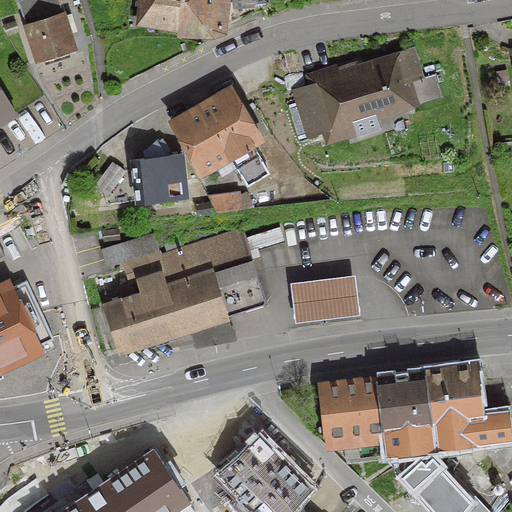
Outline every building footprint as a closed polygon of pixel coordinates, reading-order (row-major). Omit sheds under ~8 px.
[(56,0),(17,0),(15,1),(35,61),(72,49),(56,0)] [(140,0),(136,31),(179,37),(184,0),(140,0)] [(232,0),(184,0),(179,37),(178,42),(214,43),(227,38),(232,0)] [(12,22),(2,26),(5,35),(15,31),(12,22)] [(419,78),(411,52),(293,89),(307,135),(351,121),(355,135),(377,128),(373,115),(410,103),(404,82),(419,78)] [(217,94),(169,122),(199,174),(228,157),(243,183),(265,170),(250,144),(259,139),(232,94),(221,100),(217,94)] [(0,95),(0,121),(12,114),(0,95)] [(144,159),(131,161),(135,201),(184,197),(179,154),(163,157),(154,144),(143,152),(144,159)] [(111,163),(92,188),(103,196),(122,171),(111,163)] [(214,212),(230,211),(224,197),(206,198),(214,212)] [(207,202),(193,205),(194,214),(209,212),(207,202)] [(139,294),(104,305),(119,350),(264,304),(247,252),(282,241),(277,227),(243,238),(240,230),(182,249),(179,239),(161,245),(164,254),(159,256),(158,252),(121,264),(127,283),(135,281),(139,294)] [(151,234),(100,249),(104,264),(130,256),(130,258),(156,250),(151,234)] [(353,281),(291,288),(295,325),(357,317),(353,281)] [(0,361),(31,347),(31,348),(50,339),(25,284),(0,295),(0,361)] [(478,422),(471,367),(423,374),(432,445),(507,436),(507,434),(511,432),(511,405),(502,407),(504,419),(478,422)] [(373,380),(382,441),(383,451),(432,445),(423,374),(423,373),(373,379),(373,380)] [(318,387),(325,447),(382,441),(373,380),(318,387)] [(226,482),(254,511),(284,511),(292,504),(302,495),(286,478),(292,472),(257,435),(217,473),(220,476),(219,477),(225,483),(226,482)] [(45,511),(146,511),(179,490),(151,449),(59,511),(55,511),(53,507),(45,511)] [(479,511),(435,464),(410,487),(433,511),(479,511)]
